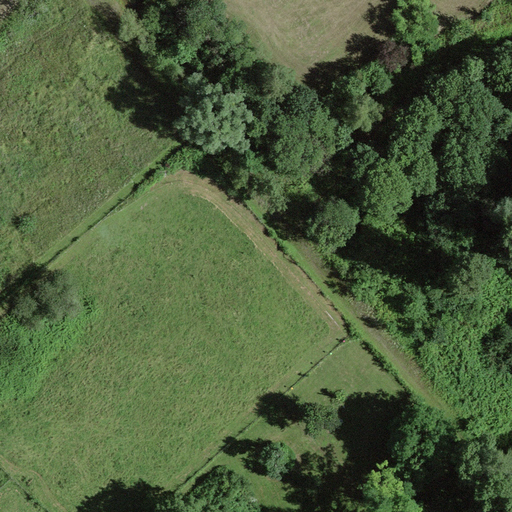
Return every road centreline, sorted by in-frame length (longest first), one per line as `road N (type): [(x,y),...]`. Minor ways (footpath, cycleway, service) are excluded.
road 1 (track): [(511,52),(428,90),(328,183),(291,231),(366,320)]
road 2 (track): [(97,0),(291,231)]
